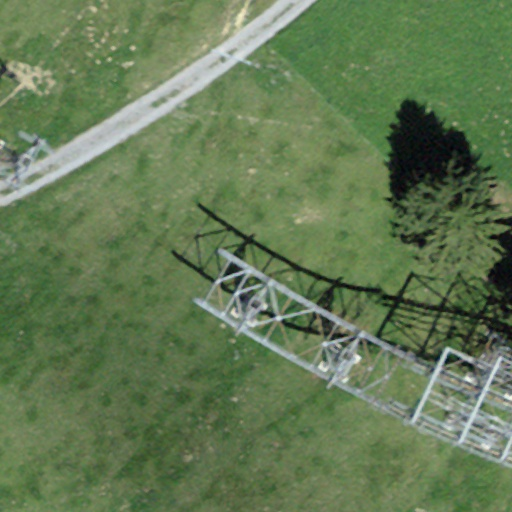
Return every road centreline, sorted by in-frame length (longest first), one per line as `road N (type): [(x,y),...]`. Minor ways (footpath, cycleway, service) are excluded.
road 1 (track): [(0,320),(83,310),(277,242),(319,239),(356,250),(396,298),(396,357),(341,511)]
road 2 (track): [(0,184),(101,142),(286,0)]
